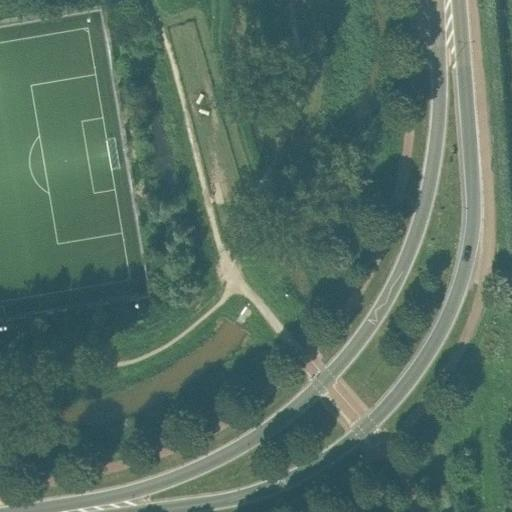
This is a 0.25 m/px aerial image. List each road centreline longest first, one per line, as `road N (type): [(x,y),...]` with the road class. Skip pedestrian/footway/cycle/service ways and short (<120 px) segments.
road 1 (tertiary): [(150,511),(210,505),(288,481),(366,428),(410,384),(438,339),(465,273),(470,202),(449,0)]
road 2 (tertiary): [(442,0),(437,135),(424,198),(400,265),(347,356),(261,434),(190,471),(72,511)]
